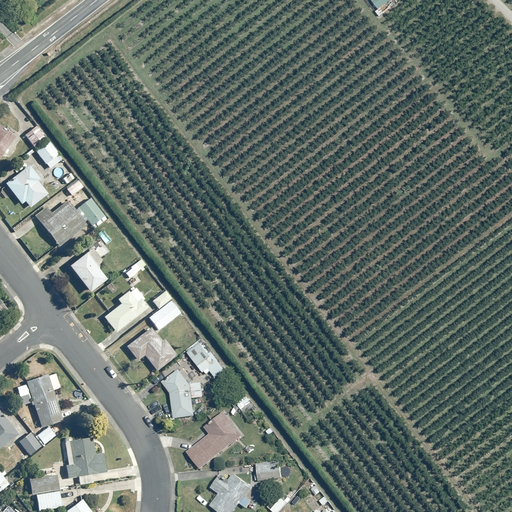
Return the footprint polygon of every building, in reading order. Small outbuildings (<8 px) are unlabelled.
[(0,124),(0,123),(0,159),(17,136),(0,124)] [(37,126),(25,135),(35,147),(47,139),(37,126)] [(49,141),(36,150),(46,164),(59,154),(49,141)] [(31,165),(6,183),(22,204),(26,201),(31,207),(49,194),(39,180),(41,178),(31,165)] [(84,187),(77,178),(65,188),(72,197),(84,187)] [(91,198),(79,207),(92,225),(105,216),(91,198)] [(47,206),(36,215),(60,247),(88,225),(68,200),(52,212),(47,206)] [(94,248),(71,266),(92,292),(108,279),(100,268),(102,259),(94,248)] [(129,278),(144,263),(139,258),(128,267),(129,268),(124,272),(129,278)] [(122,304),(105,316),(117,332),(151,307),(143,298),(138,301),(130,291),(119,299),(122,304)] [(166,291),(153,301),(159,309),(172,298),(166,291)] [(171,301),(149,318),(159,330),(181,313),(171,301)] [(152,327),(127,346),(138,361),(145,356),(157,371),(178,355),(166,339),(162,341),(152,327)] [(199,342),(186,353),(202,373),(217,361),(210,352),(208,354),(199,342)] [(178,368),(160,381),(169,393),(172,418),(194,416),(190,384),(178,368)] [(56,371),(27,381),(27,383),(18,387),(23,404),(34,400),(42,427),(63,420),(54,390),(61,388),(56,371)] [(253,407),(246,395),(229,406),(236,418),(253,407)] [(0,449),(20,434),(0,408),(0,449)] [(208,434),(186,452),(199,468),(242,435),(223,411),(203,427),(208,434)] [(54,435),(48,426),(35,435),(42,444),(54,435)] [(40,446),(29,432),(18,440),(28,454),(40,446)] [(93,437),(70,440),(74,464),(67,465),(69,478),(108,472),(105,453),(96,454),(93,437)] [(279,461),(255,464),(258,482),(282,478),(279,461)] [(45,492),(57,490),(55,473),(27,477),(29,494),(45,492)] [(217,493),(208,506),(216,511),(232,511),(251,487),(233,473),(228,480),(220,474),(209,488),(217,493)] [(58,490),(57,490),(45,492),(34,493),(36,510),(60,507),(58,490)] [(273,511),(277,511),(286,502),(281,497),(270,508),(273,511)] [(93,511),(83,498),(67,511),(99,511),(98,511),(97,511),(93,511)]
